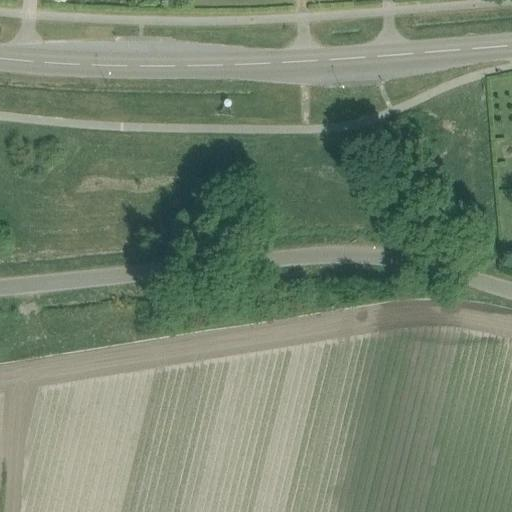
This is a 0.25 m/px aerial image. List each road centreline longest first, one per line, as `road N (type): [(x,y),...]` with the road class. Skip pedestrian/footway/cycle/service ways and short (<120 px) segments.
road 1 (unclassified): [(511,293),(375,257),(0,294)]
road 2 (secondary): [(425,52),(149,66),(0,57)]
